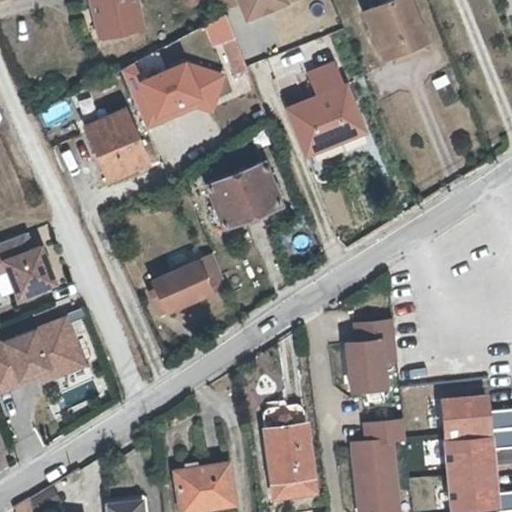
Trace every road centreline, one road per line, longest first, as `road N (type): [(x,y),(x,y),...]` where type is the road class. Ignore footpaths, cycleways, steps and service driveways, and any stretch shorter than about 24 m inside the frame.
road 1 (residential): [(511,166),(0,494)]
road 2 (unknown): [(349,271),(253,37)]
road 3 (residential): [(462,0),(511,126)]
